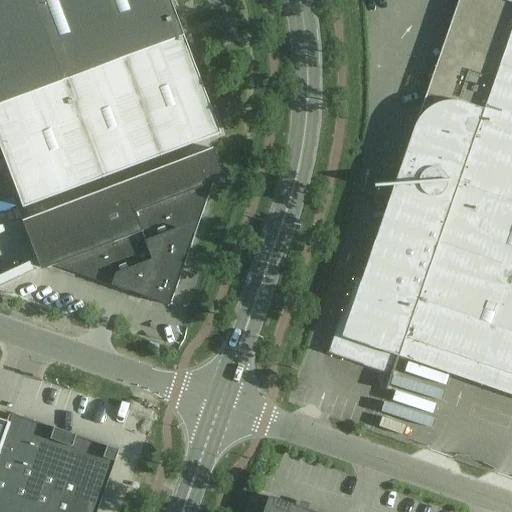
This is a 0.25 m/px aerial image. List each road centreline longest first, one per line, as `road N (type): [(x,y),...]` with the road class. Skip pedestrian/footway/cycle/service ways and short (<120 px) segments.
road 1 (secondary): [(218,406),(300,158),(308,97),(298,0)]
road 2 (unclassified): [(511,510),(218,406)]
road 3 (unclassified): [(218,406),(0,331)]
